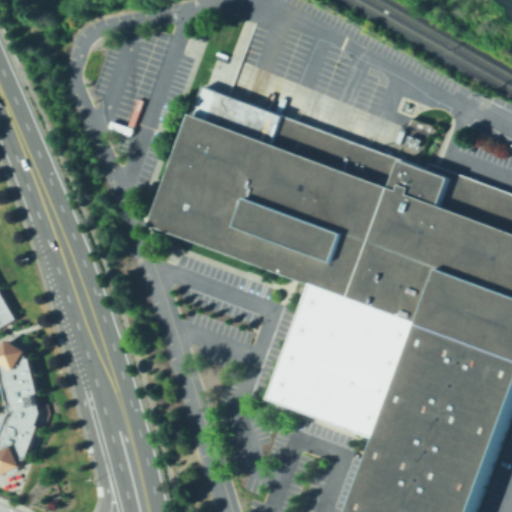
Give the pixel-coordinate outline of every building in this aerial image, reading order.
[(217,89),(511,200),(511,477),(498,511),(375,511),(401,444),(286,400),(329,287),(166,226),(217,89)] [(421,146),(409,141),(411,135),(423,140),(421,146)] [(0,289),(16,318),(0,327),(0,289)] [(26,352),(27,350),(8,338),(0,350),(0,372),(7,400),(36,392),(39,392),(30,357),(27,357),(26,352)] [(10,411),(6,421),(36,433),(40,424),(37,423),(41,412),(36,392),(7,400),(10,411)] [(22,462),(24,457),(26,458),(36,433),(6,421),(0,436),(0,469),(2,474),(23,465),(22,462)]
